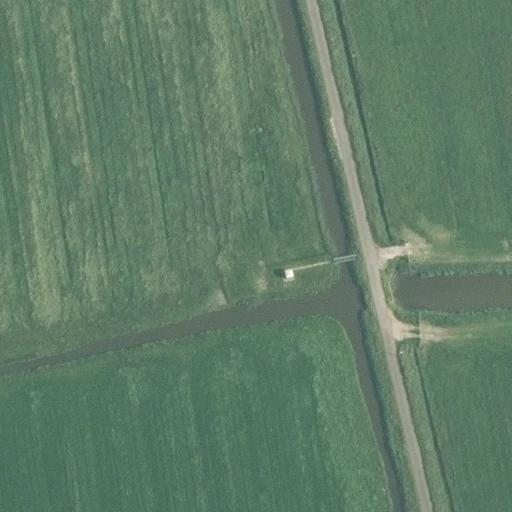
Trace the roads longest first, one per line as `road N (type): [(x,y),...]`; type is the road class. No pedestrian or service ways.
road 1 (unclassified): [(430,511),(311,0)]
road 2 (track): [(511,324),(388,329)]
